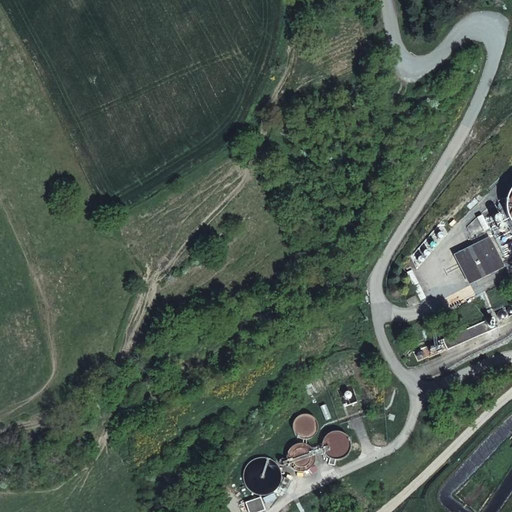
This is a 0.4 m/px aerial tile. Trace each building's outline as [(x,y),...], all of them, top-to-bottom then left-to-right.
[(485,213),(487,218),(499,212),(497,207),(485,213)] [(467,227),(473,239),(490,230),(482,212),(467,227)] [(499,216),(498,215),(496,215),(494,215),(493,217),(492,218),(491,220),(492,222),(493,224),(495,224),(497,225),(498,224),(500,223),(501,222),(501,220),(501,218),(499,216)] [(500,232),(494,235),(496,241),(503,238),(500,232)] [(488,238),(459,253),(473,280),(502,266),(488,238)] [(493,317),(442,339),(446,349),(497,327),(493,317)] [(347,390),(346,391),(344,392),(343,393),(343,395),(344,396),(344,398),(346,399),(348,399),(350,398),(351,397),(352,396),(352,394),(351,393),(350,391),(349,390),(347,390)] [(279,485),(280,484),(280,483),(281,481),(281,480),(281,479),(281,477),(282,476),(281,475),(281,472),(280,468),(279,466),(276,462),(274,461),(272,459),(268,457),(266,457),(262,456),(259,457),(256,457),(253,459),(250,460),(247,463),(246,465),(245,468),(243,472),(243,474),(243,478),(243,481),(244,484),(246,486),(248,489),(250,491),(252,492),(256,494),(259,495),(263,495),(265,495),(269,494),(272,493),(273,491),(274,491),(275,490),(276,489),(277,488),(278,487),(278,486),(279,485)] [(289,479),(281,475),(282,476),(281,477),(281,479),(281,480),(281,481),(280,483),(280,484),(279,485),(278,486),(278,487),(277,488),(276,489),(275,490),(274,491),(273,491),(281,495),(289,479)] [(260,497),(245,502),(248,511),(257,511),(259,511),(261,511),(264,510),(260,497)]
